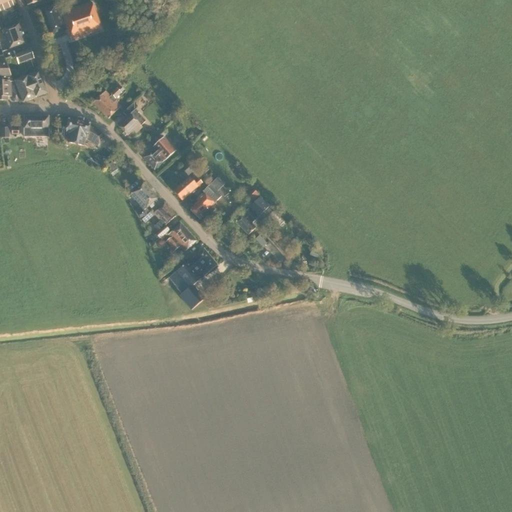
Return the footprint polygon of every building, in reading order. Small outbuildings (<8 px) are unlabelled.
[(0,0),(0,12),(16,6),(13,0),(0,0)] [(98,32),(87,4),(59,15),(56,6),(41,12),(50,39),(64,34),(66,38),(68,43),(98,32)] [(26,44),(19,25),(2,30),(9,50),(26,44)] [(34,59),(30,49),(14,55),(18,65),(34,59)] [(0,100),(7,100),(7,97),(10,97),(10,82),(5,62),(3,57),(0,57),(0,100)] [(47,94),(39,72),(15,81),(23,103),(47,94)] [(111,96),(110,97),(105,92),(93,104),(108,120),(120,108),(115,102),(117,101),(115,99),(118,96),(119,97),(124,92),(120,87),(117,90),(116,89),(110,95),(111,96)] [(127,118),(117,126),(127,137),(133,131),(136,134),(142,128),(140,127),(145,122),(135,111),(137,109),(132,105),(123,114),(127,118)] [(48,137),(48,134),(48,117),(24,117),(24,134),(24,137),(48,137)] [(102,135),(89,127),(90,124),(69,119),(65,135),(87,140),(86,140),(98,147),(102,135)] [(9,138),(9,128),(1,128),(1,138),(9,138)] [(161,140),(168,133),(163,128),(156,135),(161,140)] [(152,151),(143,159),(154,171),(162,163),(164,161),(165,161),(175,152),(163,138),(153,148),(154,149),(152,151)] [(183,181),(192,173),(195,170),(187,162),(185,164),(176,172),(183,181)] [(189,178),(173,192),(182,202),(197,188),(202,183),(198,179),(193,183),(189,178)] [(217,191),(222,187),(224,185),(217,178),(211,185),(217,191)] [(134,212),(140,222),(150,213),(146,209),(157,199),(143,184),(130,195),(140,207),(134,212)] [(217,191),(211,185),(202,193),(203,194),(197,200),(198,202),(190,210),(197,218),(200,215),(204,219),(210,213),(211,214),(215,210),(212,206),(222,196),(227,201),(231,197),(222,187),(217,191)] [(250,195),(253,200),(261,197),(259,191),(250,195)] [(248,236),(256,228),(252,224),(269,207),(260,198),(248,209),(242,215),(235,222),(248,236)] [(155,234),(159,239),(169,231),(165,226),(175,217),(164,204),(153,214),(160,222),(155,226),(159,231),(155,234)] [(179,247),(184,253),(196,242),(180,224),(168,235),(170,238),(164,244),(173,253),(179,247)] [(262,248),(266,244),(259,236),(255,240),(262,248)] [(203,250),(168,279),(181,294),(179,297),(191,311),(203,301),(192,287),(217,266),(203,250)]
